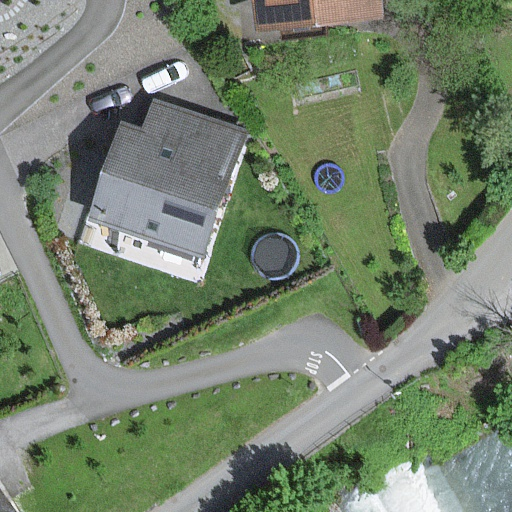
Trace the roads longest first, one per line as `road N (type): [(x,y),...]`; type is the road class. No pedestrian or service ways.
road 1 (residential): [(363,382),(334,360),(295,353),(102,388),(82,367),(0,201)]
road 2 (residential): [(188,511),(363,382)]
road 3 (residential): [(363,382),(511,254)]
